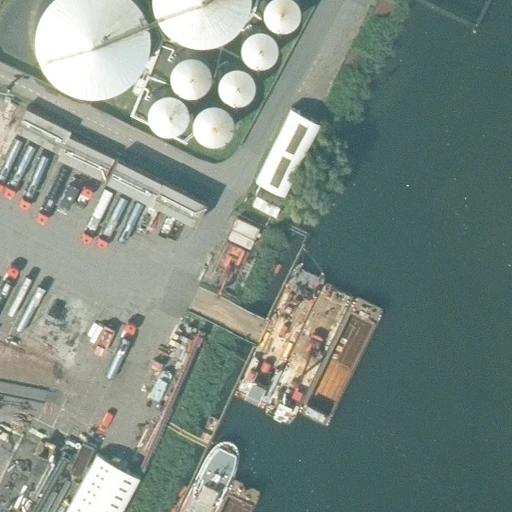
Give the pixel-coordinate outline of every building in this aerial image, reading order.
[(74,79),(86,80),(98,79),(110,75),(122,69),(130,61),(137,50),(142,39),(144,26),(143,15),(140,1),(138,0),(34,0),(33,3),(30,13),(29,23),(30,34),(34,45),(39,55),(46,64),(54,70),(64,75),(74,79)] [(179,30),(189,32),(200,33),(210,31),(220,27),(228,21),(236,14),(241,5),(242,0),(149,0),(151,5),(156,12),(162,20),(170,26),(179,30)] [(265,15),(267,17),(268,18),(269,19),(271,20),(272,21),(274,21),(276,22),(278,22),(279,22),(281,22),(283,22),(286,21),(288,20),(290,19),(291,18),(292,17),(295,14),(296,13),(296,11),(297,8),(298,6),(298,4),(298,2),(297,1),(297,0),(261,0),(262,0),(261,2),(261,4),(261,6),(262,7),(262,9),(263,11),(263,13),(264,14),(265,15)] [(240,48),(241,50),(242,51),(243,53),(244,54),(245,55),(247,56),(248,57),(250,58),(252,58),(253,59),(255,59),(259,59),(260,58),(262,58),(264,57),(265,56),(268,54),(270,53),(271,51),(273,48),(273,47),(274,45),(274,43),(274,42),(274,40),(274,38),(274,36),(273,35),(273,33),(272,31),(271,30),(270,29),(268,27),(267,26),(266,25),(264,24),(262,24),(261,23),(259,23),(257,22),(255,22),(254,23),(252,23),(250,23),(248,24),(247,25),(245,26),(244,27),(242,30),(241,31),(240,33),(239,34),(239,36),(238,38),(238,40),(238,41),(238,43),(239,45),(239,47),(240,48)] [(172,51),(170,54),(168,58),(166,62),(166,67),(166,71),(168,75),(170,79),(173,82),(176,85),(180,87),(185,87),(188,87),(192,87),(196,85),(199,83),(203,80),(205,77),(206,74),(207,70),(208,67),(207,63),(206,59),(205,55),(202,53),(199,50),(196,48),(192,46),(188,46),(184,46),(180,47),(176,49),(172,51)] [(216,76),(216,78),(216,80),(216,81),(216,83),(217,85),(218,86),(219,88),(220,89),(221,91),(222,92),(224,93),(227,95),(228,95),(230,96),(232,96),(234,96),(237,96),(239,95),(241,95),(244,93),(245,92),(247,91),(248,89),(249,88),(250,86),(250,85),(251,83),(251,81),(252,80),(252,78),(252,76),(251,74),(251,73),(250,71),(250,69),(249,68),(248,66),(247,65),(245,64),(244,63),(242,62),(241,61),(239,61),(237,60),(235,60),(234,60),(232,60),(230,60),(227,61),(225,62),(224,63),(222,64),(221,65),(220,66),(219,68),(218,69),(217,71),(216,73),(216,74),(216,76)] [(149,88),(147,91),(144,95),(143,99),(142,104),(143,108),(144,113),(146,116),(150,120),(153,122),(157,124),(161,125),(165,125),(169,124),(173,122),(176,121),(179,118),(181,115),(183,111),(184,108),(184,104),(184,100),(183,96),(181,93),(179,90),(176,87),(172,85),(169,84),(164,83),(160,83),(156,84),(153,86),(149,88)] [(193,99),(191,102),(189,105),(187,110),(187,115),(187,119),(189,123),(191,127),(194,130),(197,132),(201,134),(206,135),(209,135),(213,134),(217,133),(220,131),(224,128),(226,125),(227,122),(228,118),(229,114),(228,111),(227,107),(226,103),(223,100),(220,98),(217,96),(213,94),(208,93),(204,94),(201,95),(197,97),(193,99)] [(290,108),(255,179),(284,193),(319,122),(290,108)] [(117,511),(118,511),(80,491),(68,511),(117,511)]
